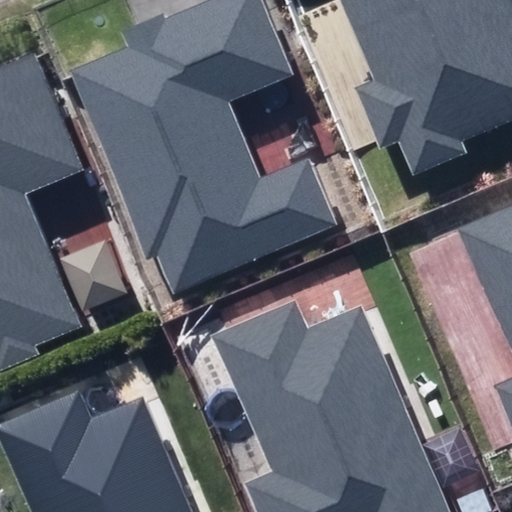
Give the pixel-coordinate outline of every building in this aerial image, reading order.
[(351,208),(323,140),(272,161),(242,88),(308,62),(282,0),(174,0),(133,16),(140,33),(84,56),(160,242),(171,238),(186,275),(351,208)] [(475,139),(469,125),(511,107),(511,0),(355,0),(383,64),(365,72),(391,134),(406,127),(421,161),(475,139)] [(92,155),(43,39),(0,57),(0,348),(89,309),(34,179),(92,155)] [(511,191),(466,211),(511,320),(511,365),(505,368),(511,383),(511,191)] [(466,511),(374,290),(321,311),(309,284),(225,319),(281,455),(259,464),(279,511),(466,511)] [(90,371),(5,407),(50,511),(208,511),(153,381),(103,402),(90,371)]
